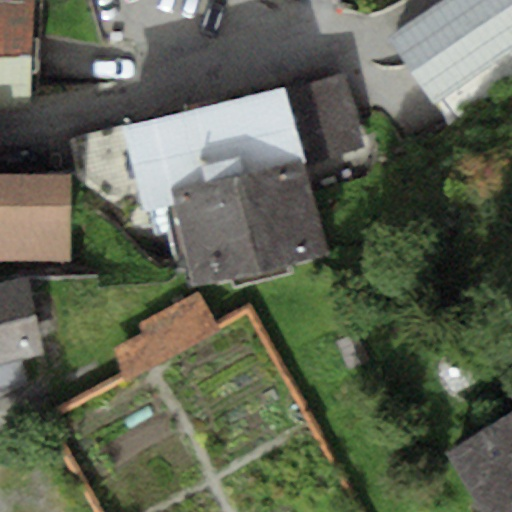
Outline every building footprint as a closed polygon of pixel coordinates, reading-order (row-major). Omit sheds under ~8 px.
[(33,0),(0,0),(0,100),(33,99),(33,0)] [(511,0),(442,0),(393,32),(436,99),(511,49),(511,0)] [(284,85),(68,139),(80,184),(110,203),(139,195),(148,231),(179,223),(195,285),(328,252),(305,160),(286,90),(284,85)] [(68,176),(0,174),(0,259),(67,261),(68,176)] [(0,283),(0,364),(23,360),(44,355),(27,277),(0,283)] [(142,333),(111,349),(127,378),(216,331),(194,291),(136,322),(142,333)] [(357,332),(335,342),(348,370),(370,360),(357,332)] [(511,511),(511,415),(448,457),(481,511),(511,511)]
